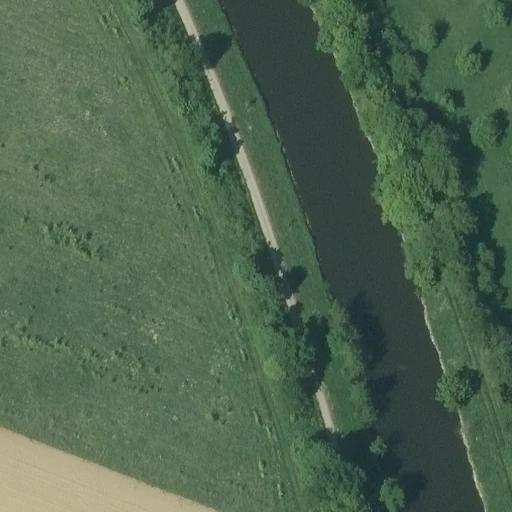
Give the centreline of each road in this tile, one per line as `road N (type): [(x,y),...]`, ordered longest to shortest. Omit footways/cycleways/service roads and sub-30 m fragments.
road 1 (track): [(116,0),(187,130),(311,511)]
road 2 (track): [(366,511),(272,212),(190,0)]
